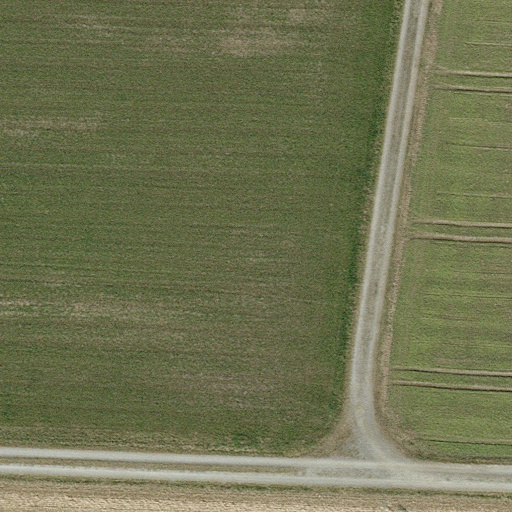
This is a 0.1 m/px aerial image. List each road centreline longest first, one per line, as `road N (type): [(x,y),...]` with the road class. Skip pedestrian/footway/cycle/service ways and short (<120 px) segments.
road 1 (track): [(511,476),(0,459)]
road 2 (track): [(355,471),(422,0)]
